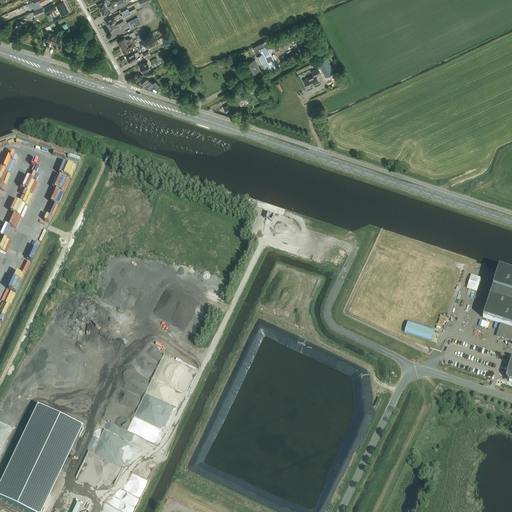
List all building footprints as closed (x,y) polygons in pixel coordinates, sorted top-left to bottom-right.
[(39,0),(39,1),(33,3),(33,2),(21,7),(22,8),(31,4),(34,11),(36,10),(42,7),(41,4),(47,1),(46,0),(39,0)] [(98,7),(100,10),(107,6),(107,5),(110,3),(108,0),(105,2),(104,1),(97,5),(97,6),(98,8),(98,7)] [(125,5),(123,1),(122,0),(120,0),(116,2),(119,9),(125,5)] [(63,2),(56,6),(62,16),(69,12),(63,2)] [(53,3),(44,8),(47,13),(51,11),(50,9),(55,7),(53,3)] [(109,10),(113,9),(115,7),(113,4),(108,7),(107,6),(100,10),(101,13),(102,15),(103,15),(110,12),(109,10)] [(33,12),(35,17),(45,13),(42,8),(33,12)] [(112,25),(123,19),(121,16),(121,15),(117,18),(116,16),(114,17),(113,18),(113,17),(111,18),(111,19),(109,20),(108,20),(106,22),(108,25),(111,24),(112,25)] [(135,26),(140,23),(137,18),(132,21),(127,23),(130,28),(135,26)] [(112,25),(108,26),(111,31),(117,28),(117,29),(119,28),(118,27),(119,27),(119,26),(125,23),(123,19),(112,25)] [(24,22),(21,21),(20,23),(17,22),(14,30),(20,32),(24,22)] [(52,43),(55,35),(49,33),(46,41),(52,43)] [(55,35),(52,43),(58,45),(61,37),(55,35)] [(120,47),(133,41),(131,38),(128,40),(126,41),(124,38),(117,42),(120,47)] [(149,39),(139,44),(141,47),(151,42),(149,39)] [(133,41),(120,47),(123,53),(130,49),(136,46),(133,41)] [(262,69),(275,62),(267,46),(260,49),(262,54),(256,56),(262,69)] [(137,60),(136,60),(137,59),(136,57),(139,55),(138,52),(134,54),(134,53),(126,58),(130,63),(134,61),(135,61),(137,60)] [(334,73),(327,57),(318,62),(326,78),(334,73)] [(156,58),(150,61),(153,67),(159,64),(156,58)] [(260,67),(259,66),(258,66),(255,60),(246,64),(251,74),(260,70),(259,68),(260,67)] [(150,69),(147,62),(139,65),(143,72),(150,69)] [(321,75),(318,68),(311,71),(313,75),(303,80),(307,88),(319,82),(316,77),(321,75)] [(145,86),(150,81),(146,77),(141,82),(141,83),(141,84),(142,85),(143,85),(145,86)] [(148,90),(149,90),(154,86),(157,89),(160,85),(155,81),(153,83),(152,82),(151,82),(150,81),(145,86),(146,88),(146,89),(147,90),(148,90)] [(237,108),(234,101),(228,104),(229,105),(224,107),(226,113),(232,110),(232,111),(237,108)] [(23,131),(18,145),(33,150),(35,142),(49,147),(51,141),(23,131)] [(54,143),(48,162),(60,166),(61,163),(65,164),(70,148),(54,143)] [(69,190),(85,156),(83,155),(72,177),(69,176),(63,187),(69,190)] [(28,197),(42,203),(48,189),(34,183),(28,197)] [(50,220),(55,222),(60,209),(62,210),(64,204),(68,192),(61,189),(50,220)] [(0,260),(6,263),(14,237),(18,238),(22,226),(21,226),(25,214),(16,212),(12,226),(10,225),(10,228),(8,227),(7,229),(10,230),(9,233),(2,231),(0,238),(0,245),(1,246),(0,248),(0,260)] [(1,312),(13,317),(43,246),(44,246),(49,234),(47,233),(48,229),(46,228),(44,234),(40,232),(36,243),(37,244),(23,280),(17,277),(12,290),(11,289),(1,312)] [(511,274),(498,270),(483,318),(500,324),(496,337),(511,342),(511,274)] [(469,288),(480,291),(484,277),(473,274),(469,288)] [(442,318),(438,328),(443,329),(446,320),(442,318)] [(434,330),(408,322),(404,333),(430,341),(434,330)] [(38,407),(0,489),(0,499),(26,511),(45,511),(84,429),(38,407)] [(79,511),(83,503),(78,501),(73,511),(79,511)]
